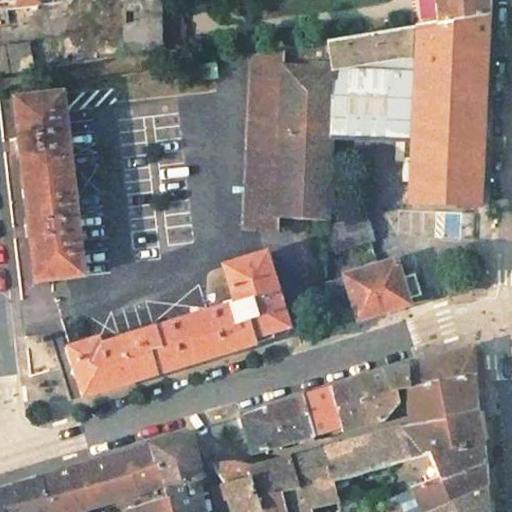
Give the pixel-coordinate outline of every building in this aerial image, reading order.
[(0,0),(0,4),(15,4),(16,11),(36,11),(37,4),(55,2),(54,0),(0,0)] [(122,0),(121,58),(156,53),(156,0),(122,0)] [(428,0),(426,26),(487,16),(487,0),(428,0)] [(0,4),(0,12),(16,11),(15,4),(0,4)] [(337,138),(385,139),(386,145),(409,146),(408,203),(413,204),(421,204),(477,207),(487,16),(426,26),(412,28),(406,29),(331,41),(330,69),(327,135),(327,144),(337,144),(337,138)] [(280,50),(276,135),(327,135),(330,69),(324,43),(304,46),(280,50)] [(3,52),(7,78),(32,73),(29,48),(3,52)] [(251,55),(242,229),(277,230),(277,220),(273,220),(276,135),(280,50),(251,55)] [(27,233),(33,280),(75,276),(58,98),(12,103),(15,130),(27,233)] [(276,135),(273,220),(277,220),(324,221),(327,144),(327,135),(276,135)] [(326,229),(333,255),(368,244),(373,243),(366,217),(326,229)] [(70,364),(80,397),(254,345),(252,338),(285,328),(264,256),(223,268),(234,305),(128,337),(125,329),(63,348),(68,365),(70,364)] [(343,278),(325,283),(322,329),(355,319),(355,321),(406,307),(404,300),(418,295),(412,275),(398,279),(393,260),(342,276),(343,278)] [(305,329),(309,343),(321,340),(317,325),(305,329)] [(410,391),(410,398),(474,379),(472,352),(408,371),(410,391)] [(384,378),(389,397),(398,395),(410,391),(408,371),(384,378)] [(384,378),(367,383),(372,402),(389,397),(384,378)] [(412,423),(413,428),(477,412),(477,405),(474,379),(410,398),(412,423)] [(367,383),(328,394),(333,412),(372,402),(367,383)] [(299,403),(310,437),(337,430),(333,412),(328,394),(299,403)] [(337,430),(338,433),(374,424),(399,405),(398,395),(389,397),(372,402),(333,412),(337,430)] [(240,420),(251,455),(299,441),(300,444),(311,441),(310,437),(299,403),(240,420)] [(401,431),(414,466),(479,443),(477,412),(413,428),(401,431)] [(319,452),(337,511),(348,511),(354,510),(346,488),(414,466),(401,431),(319,452)] [(172,460),(187,511),(201,511),(197,493),(194,483),(199,482),(187,435),(166,441),(172,460)] [(146,447),(153,467),(172,460),(166,441),(146,447)] [(422,486),(482,467),(479,443),(414,466),(422,486)] [(38,479),(48,511),(77,511),(149,490),(150,497),(143,499),(145,505),(164,500),(153,467),(146,447),(38,479)] [(303,496),(308,511),(337,511),(319,452),(303,456),(289,460),(303,496)] [(164,500),(167,511),(187,511),(172,460),(153,467),(164,500)] [(249,479),(258,511),(282,503),(303,496),(289,460),(250,470),(231,464),(222,465),(212,466),(223,485),(249,479)] [(409,491),(416,511),(423,511),(484,490),(482,467),(422,486),(409,491)] [(0,491),(0,511),(48,511),(38,479),(0,491)] [(225,496),(228,511),(253,511),(258,511),(249,479),(223,485),(225,496)] [(485,511),(484,490),(423,511),(485,511)] [(393,496),(398,511),(416,511),(409,491),(393,496)] [(167,511),(164,500),(145,505),(124,510),(124,511),(167,511)] [(285,511),(282,503),(258,511),(285,511)]
